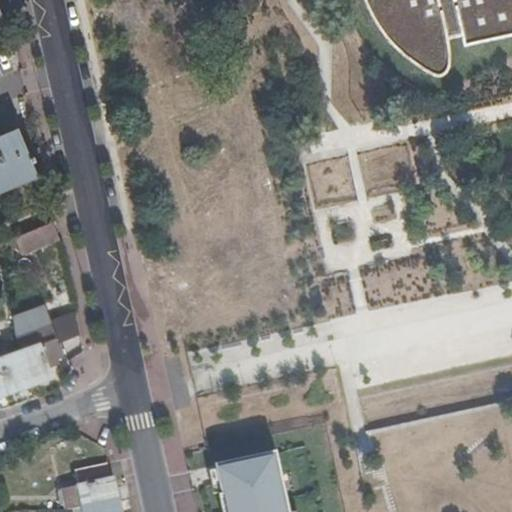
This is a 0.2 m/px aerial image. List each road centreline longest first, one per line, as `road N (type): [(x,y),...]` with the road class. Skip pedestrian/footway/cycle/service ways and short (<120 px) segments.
road 1 (residential): [(134,392),(46,0)]
road 2 (residential): [(134,392),(0,429)]
road 3 (residential): [(158,511),(134,392)]
